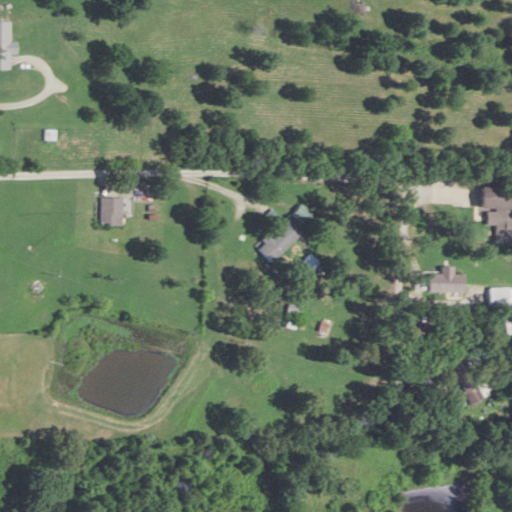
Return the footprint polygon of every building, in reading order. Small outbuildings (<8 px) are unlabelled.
[(10,42),(7,42),(7,21),(0,21),(0,69),(10,69),(10,42)] [(501,226),(501,188),(467,188),(467,208),(479,208),(478,225),(501,226)] [(118,198),(96,198),(96,226),(118,226),(118,198)] [(310,213),(297,203),(288,214),(301,225),(310,213)] [(265,263),(297,235),(283,219),(251,247),(265,263)] [(447,267),(433,267),(433,274),(422,274),(422,292),(458,292),(458,274),(447,274),(447,267)] [(510,287),(480,287),(480,305),(510,305),(510,287)] [(283,316),(296,319),(298,308),(286,305),(283,316)] [(462,370),(474,365),(467,350),(455,356),(462,370)] [(476,399),(471,389),(460,395),(465,405),(476,399)]
